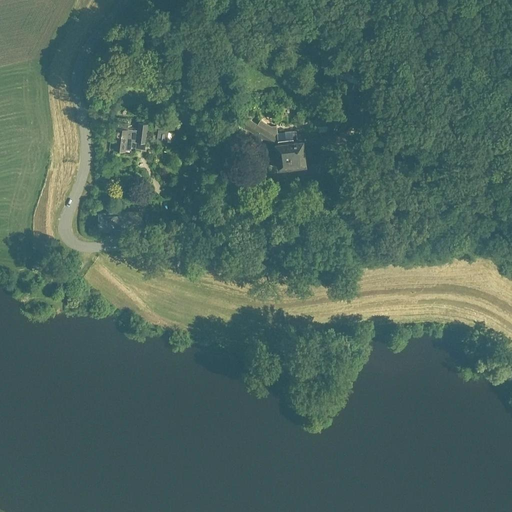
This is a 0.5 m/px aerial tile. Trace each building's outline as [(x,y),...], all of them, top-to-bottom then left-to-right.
[(341,80),(338,88),(338,90),(339,90),(350,94),(353,84),(341,80)] [(305,165),(303,142),(331,138),(345,106),(338,103),(326,132),(296,135),(296,141),(293,141),(293,138),(285,139),(285,132),(277,133),(271,133),(267,131),(260,126),(260,127),(239,114),(234,121),(256,134),(254,137),(261,141),(262,138),(275,146),(277,168),(305,165)] [(147,143),(149,125),(140,124),(139,132),(129,131),(129,125),(116,124),(114,150),(124,151),(125,150),(131,150),(132,139),(135,139),(135,142),(147,143)] [(156,141),(167,143),(169,131),(158,129),(156,141)] [(141,229),(141,211),(98,214),(99,231),(141,229)]
